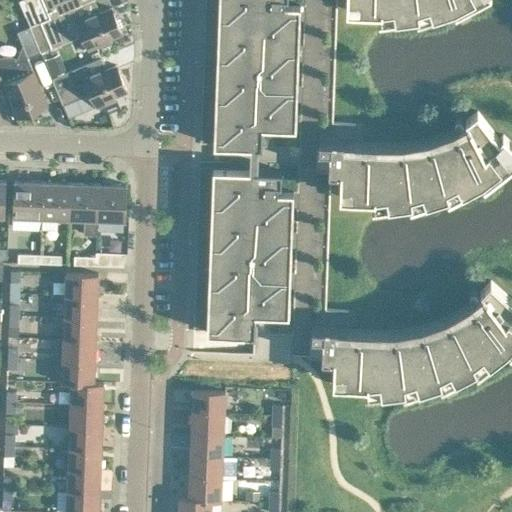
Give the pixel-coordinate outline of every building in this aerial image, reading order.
[(42,0),(44,4),(24,12),(30,25),(40,21),(49,17),(81,4),(79,0),(42,0)] [(205,0),(192,351),(336,357),(337,327),(325,326),(330,170),(343,170),(344,140),(331,140),(336,0),(205,0)] [(346,0),(347,8),(380,9),(381,19),(379,19),(379,21),(389,19),(419,15),(419,18),(417,19),(417,20),(456,8),(457,10),(454,11),(455,13),(479,0),(346,0)] [(40,21),(30,25),(40,51),(51,47),(83,34),(89,48),(111,39),(110,37),(121,32),(111,7),(100,11),(89,16),(84,2),(81,4),(49,17),(40,21)] [(28,56),(40,51),(30,25),(17,31),(23,45),(14,62),(12,61),(9,60),(7,60),(5,60),(1,60),(0,60),(0,74),(17,116),(47,104),(28,56)] [(62,104),(63,103),(91,92),(97,106),(116,98),(114,94),(126,89),(116,64),(90,74),(85,63),(51,77),(62,104)] [(511,142),(503,134),(499,138),(478,111),(465,120),(469,126),(458,132),(431,142),(404,148),(376,148),(365,148),(344,147),(344,139),(338,139),(332,139),(319,138),(319,148),(320,148),(320,166),(329,166),(328,170),(330,170),(336,170),(341,170),(340,195),(373,196),(374,205),(372,206),(372,207),(396,204),(412,202),(413,204),(410,205),(411,207),(449,195),(450,197),(448,198),(448,200),(484,181),(485,183),(483,184),(484,186),(511,164),(511,142)] [(41,216),(42,181),(14,180),(12,215),(41,216)] [(69,217),(70,182),(42,181),(41,216),(41,228),(58,229),(58,217),(69,217)] [(96,234),(97,218),(98,183),(70,182),(69,217),(84,217),(83,233),(96,234)] [(127,184),(98,183),(97,218),(125,219),(127,184)] [(124,265),(124,252),(96,251),(95,256),(95,264),(124,265)] [(39,262),(40,253),(18,253),(18,261),(39,262)] [(61,254),(40,253),(39,262),(61,263),(61,254)] [(95,264),(95,256),(74,255),(74,263),(95,264)] [(20,281),(20,269),(11,269),(10,280),(20,281)] [(66,271),(65,293),(97,294),(98,272),(66,271)] [(511,299),(491,280),(480,291),(485,297),(475,305),(451,319),(425,329),(397,334),(369,335),(357,334),(337,333),(337,326),(330,325),(325,325),(312,325),(312,335),(313,335),(313,353),(322,353),(321,357),(329,357),(334,357),(333,381),(366,383),(367,392),(365,392),(365,394),(405,389),(406,391),(403,392),(404,393),(442,381),(443,383),(441,385),(441,386),(477,367),(478,370),(476,371),(477,372),(509,348),(511,350),(509,352),(510,353),(511,350),(511,299)] [(96,316),(97,294),(65,293),(64,315),(96,316)] [(9,302),(9,313),(19,313),(19,303),(9,302)] [(18,325),(19,313),(9,313),(9,324),(18,325)] [(95,338),(96,316),(64,315),(63,337),(95,338)] [(95,360),(95,338),(63,337),(62,359),(95,360)] [(17,357),(17,346),(8,346),(7,357),(17,357)] [(17,368),(17,357),(7,357),(7,368),(17,368)] [(94,381),(95,360),(62,359),(61,381),(71,381),(94,382),(94,381)] [(103,381),(94,381),(94,382),(71,381),(70,403),(103,404),(103,381)] [(193,388),(192,410),(224,411),(225,390),(193,388)] [(6,389),(6,400),(15,401),(16,390),(6,389)] [(15,412),(15,401),(6,400),(5,411),(15,412)] [(102,426),(103,404),(70,403),(69,424),(102,426)] [(282,414),(282,403),(272,403),(272,413),(282,414)] [(223,433),(224,411),(192,410),(191,432),(223,433)] [(281,425),(282,414),(272,413),(272,425),(281,425)] [(101,447),(102,426),(69,424),(69,446),(101,447)] [(222,455),(223,433),(191,432),(190,454),(222,455)] [(5,433),(4,444),(14,444),(14,433),(5,433)] [(13,455),(14,444),(4,444),(4,455),(13,455)] [(100,469),(101,447),(69,446),(68,468),(100,469)] [(280,457),(280,446),(271,446),(270,457),(280,457)] [(222,477),(222,455),(190,454),(189,476),(222,477)] [(280,468),(280,457),(270,457),(270,468),(280,468)] [(99,491),(100,469),(68,468),(67,490),(99,491)] [(12,488),(13,476),(3,476),(3,487),(12,488)] [(221,500),(222,477),(189,476),(189,496),(189,497),(211,498),(211,499),(221,500)] [(12,498),(12,488),(3,487),(2,498),(12,498)] [(278,501),(279,490),(269,489),(269,500),(278,501)] [(80,511),(98,511),(99,491),(67,490),(66,511),(80,511)] [(210,511),(211,499),(211,498),(189,497),(189,496),(179,496),(178,511),(210,511)] [(278,511),(278,501),(269,500),(268,511),(278,511)]
